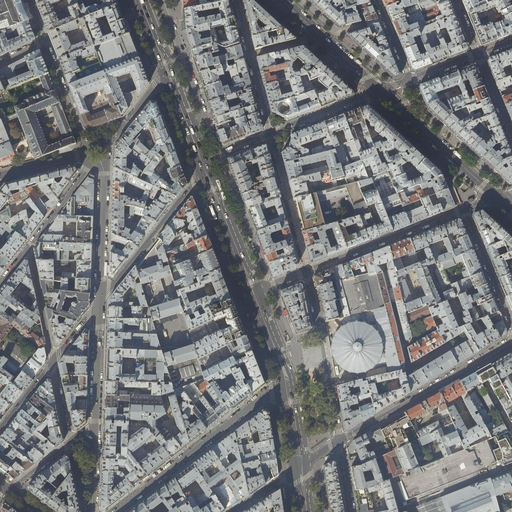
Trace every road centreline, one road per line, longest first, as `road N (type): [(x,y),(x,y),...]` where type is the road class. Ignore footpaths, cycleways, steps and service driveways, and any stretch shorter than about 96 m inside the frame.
road 1 (tertiary): [(287,378),(114,511)]
road 2 (tertiary): [(338,442),(511,341)]
road 3 (residential): [(99,302),(193,183),(202,159)]
road 4 (residential): [(338,442),(306,271)]
road 5 (primary): [(202,159),(138,0)]
road 6 (residential): [(464,209),(306,271)]
road 7 (primary): [(254,292),(202,159)]
road 8 (residential): [(99,162),(99,302)]
road 9 (residential): [(270,133),(237,0)]
road 10 (secondary): [(381,91),(281,0)]
road 11 (residential): [(511,325),(464,209)]
road 12 (secondary): [(399,108),(491,192)]
road 13 (residential): [(99,302),(94,425)]
